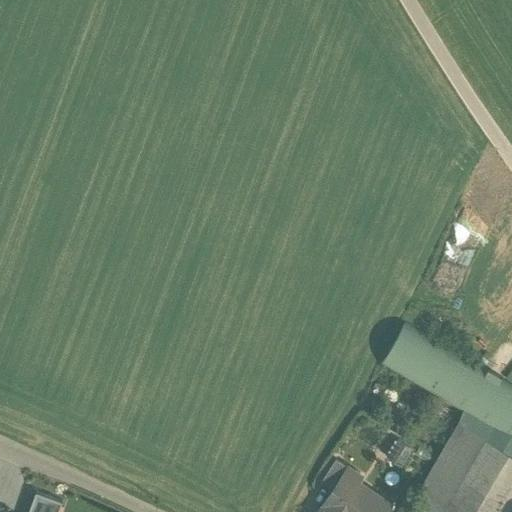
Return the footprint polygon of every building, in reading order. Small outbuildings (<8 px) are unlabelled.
[(487,438),(511,453),(511,393),(401,330),(375,376),(457,421),(487,438)] [(466,473),(487,438),(457,421),(416,491),(429,498),(445,508),(466,473)] [(385,432),(378,447),(389,452),(396,437),(385,432)] [(511,453),(487,438),(466,473),(506,496),(511,485),(511,453)] [(414,447),(399,439),(388,458),(402,467),(414,447)] [(337,458),(322,480),(334,488),(344,473),(344,474),(349,466),(337,458)] [(344,474),(344,473),(334,488),(323,503),(325,505),(320,511),(386,511),(393,503),(360,480),(358,483),(344,474)] [(496,511),(506,496),(466,473),(445,508),(452,511),(496,511)] [(0,511),(11,485),(0,480),(0,511)] [(452,511),(445,508),(429,498),(420,511),(452,511)]
